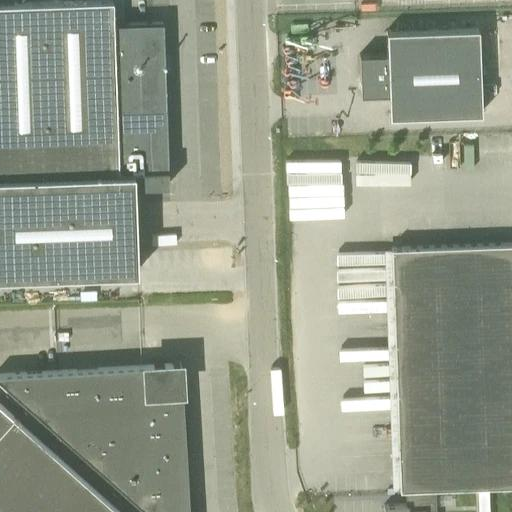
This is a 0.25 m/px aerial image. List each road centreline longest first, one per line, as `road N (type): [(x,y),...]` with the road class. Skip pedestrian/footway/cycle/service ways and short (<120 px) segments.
road 1 (unclassified): [(272,511),(251,0)]
road 2 (unknown): [(0,327),(260,297)]
